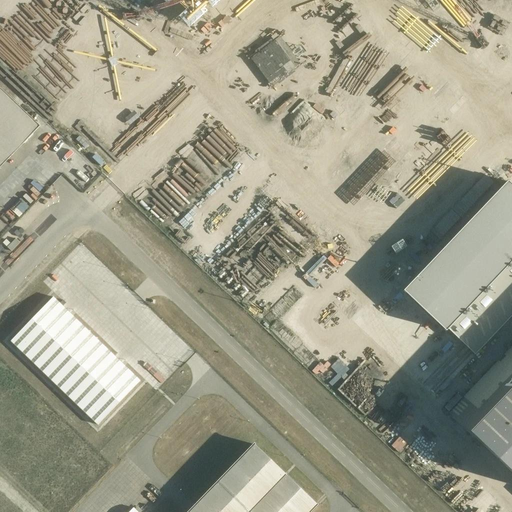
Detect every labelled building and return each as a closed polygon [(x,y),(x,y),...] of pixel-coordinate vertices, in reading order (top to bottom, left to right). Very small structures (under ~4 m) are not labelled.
[(433,15),(442,8),(436,2),(428,9),(433,15)] [(408,26),(403,32),(410,37),(414,31),(408,26)] [(469,57),(472,64),(480,60),(476,54),(469,57)] [(306,67),(311,61),(305,56),(300,62),(306,67)] [(367,64),(373,70),(380,64),(374,58),(367,64)] [(431,86),(425,89),(429,96),(435,93),(431,86)] [(0,88),(0,167),(40,126),(0,88)] [(340,90),(335,95),(341,101),(346,95),(340,90)] [(407,112),(413,109),(409,102),(403,105),(407,112)] [(120,113),(133,112),(132,103),(119,104),(120,113)] [(374,137),(380,134),(374,124),(369,127),(374,137)] [(78,135),(72,141),(84,152),(90,146),(78,135)] [(186,142),(195,144),(196,137),(187,136),(186,142)] [(118,151),(124,144),(119,139),(112,146),(118,151)] [(318,184),(337,148),(329,144),(310,179),(318,184)] [(182,170),(191,170),(191,159),(181,159),(182,170)] [(88,174),(79,182),(82,186),(91,177),(88,174)] [(484,177),(462,198),(469,205),(491,183),(484,177)] [(511,187),(507,182),(402,292),(444,332),(446,329),(474,355),(511,314),(511,187)] [(23,183),(0,206),(0,210),(7,217),(32,191),(23,183)] [(450,208),(456,213),(461,208),(454,203),(450,208)] [(432,223),(441,231),(451,220),(443,211),(432,223)] [(6,241),(10,246),(20,239),(15,234),(6,241)] [(416,249),(422,243),(413,235),(408,241),(416,249)] [(421,249),(427,255),(439,243),(432,237),(421,249)] [(301,289),(316,274),(308,267),(294,282),(301,289)] [(229,286),(243,299),(258,282),(245,269),(229,286)] [(97,425),(140,381),(125,366),(114,356),(73,316),(62,306),(53,297),(11,341),(18,349),(21,352),(86,414),(89,417),(97,425)] [(428,358),(438,349),(431,342),(422,351),(428,358)] [(511,345),(448,412),(511,473),(511,345)] [(330,382),(347,365),(333,351),(316,368),(330,382)] [(352,368),(337,384),(366,411),(381,395),(352,368)] [(389,421),(399,411),(383,396),(374,405),(389,421)] [(396,441),(401,447),(411,439),(405,433),(396,441)] [(421,451),(430,442),(424,435),(415,444),(421,451)] [(308,511),(316,504),(254,444),(197,504),(191,510),(189,511),(308,511)] [(459,462),(457,466),(465,472),(467,469),(459,462)] [(428,470),(435,478),(443,471),(437,463),(428,470)]
